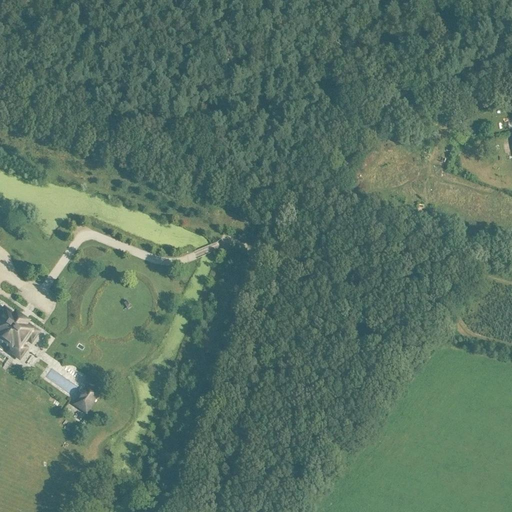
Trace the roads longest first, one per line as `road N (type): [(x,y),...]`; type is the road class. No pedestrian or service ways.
road 1 (unclassified): [(0,95),(305,215)]
road 2 (unclassified): [(188,511),(305,215)]
road 3 (unclassified): [(482,0),(305,215)]
road 4 (track): [(511,97),(391,111)]
